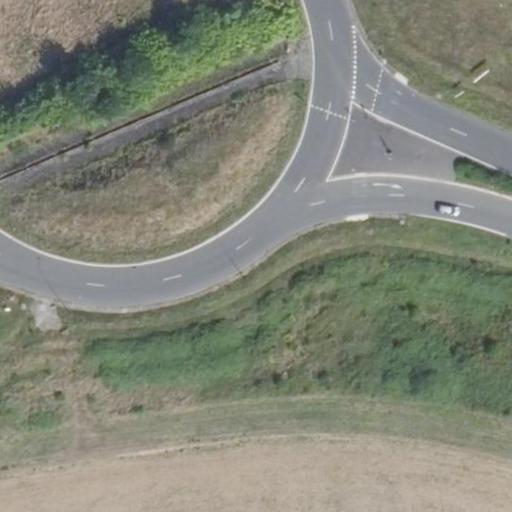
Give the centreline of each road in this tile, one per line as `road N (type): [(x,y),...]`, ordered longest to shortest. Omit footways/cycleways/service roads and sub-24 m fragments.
road 1 (primary): [(0,256),(67,284),(156,286),(199,273),(272,223)]
road 2 (primary): [(272,223),(359,196),(511,218)]
road 3 (primary): [(511,158),(378,95),(334,51)]
road 4 (primary): [(272,223),(296,194),(328,126),(334,51)]
